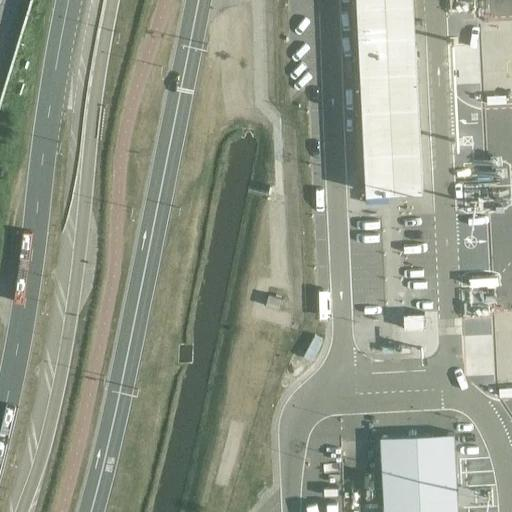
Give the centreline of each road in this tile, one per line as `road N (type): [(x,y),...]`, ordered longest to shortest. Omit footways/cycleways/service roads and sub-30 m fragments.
road 1 (tertiary): [(91,511),(198,0)]
road 2 (tertiary): [(69,0),(20,348),(0,431)]
